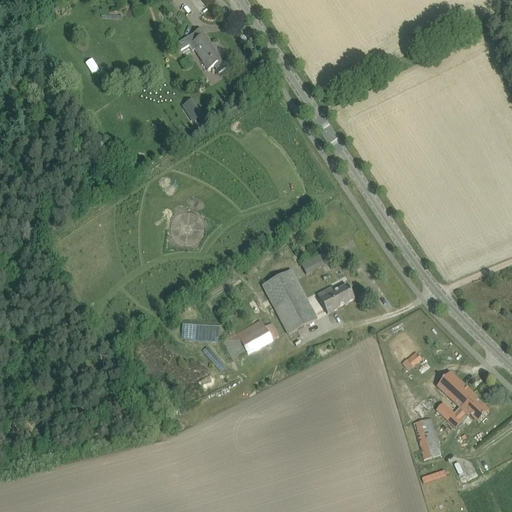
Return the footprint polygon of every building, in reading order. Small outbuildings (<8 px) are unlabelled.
[(201,30),(177,45),(181,51),(189,46),(193,52),(195,51),(208,71),(214,67),(219,74),(227,69),(201,30)] [(194,106),(186,111),(193,122),(202,117),(194,106)] [(300,266),(306,276),(329,264),(323,254),(300,266)] [(263,286),(289,336),(317,321),(291,271),(263,286)] [(318,296),(328,315),(338,310),(337,309),(355,300),(347,286),(334,293),(332,289),(318,296)] [(226,341),(237,361),(279,338),(272,325),(265,329),(261,322),(226,341)] [(180,340),(218,341),(219,326),(181,325),(180,340)] [(385,348),(399,365),(418,349),(404,332),(385,348)] [(402,366),(408,372),(412,369),(413,369),(422,361),(415,354),(402,366)] [(477,400),(478,399),(451,374),(444,382),(438,389),(462,411),(456,417),(444,405),(437,412),(456,430),(466,420),(463,418),(466,415),(469,417),(470,416),(479,424),(483,420),(490,412),(477,400)] [(417,404),(412,395),(409,390),(399,396),(413,423),(424,417),(417,404)] [(413,426),(418,444),(414,445),(415,449),(419,448),(423,463),(442,457),(431,421),(413,426)]
